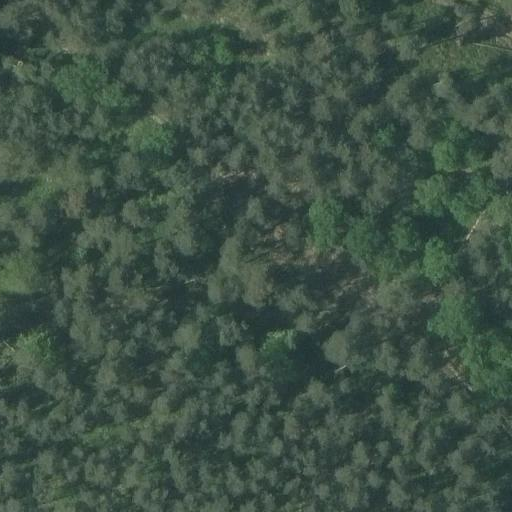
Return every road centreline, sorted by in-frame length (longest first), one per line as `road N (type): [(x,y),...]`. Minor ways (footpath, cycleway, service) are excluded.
road 1 (track): [(387,319),(45,297),(0,303)]
road 2 (track): [(511,162),(415,332)]
road 3 (track): [(511,440),(415,332)]
